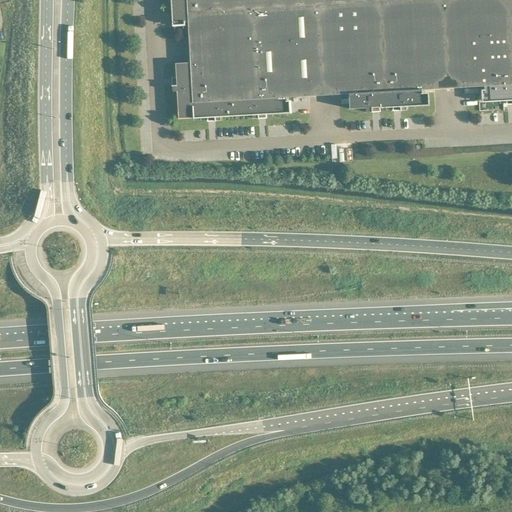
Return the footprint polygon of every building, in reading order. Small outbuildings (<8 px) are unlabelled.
[(171,0),(172,2),(173,23),(173,26),(185,26),(185,22),(188,22),(189,38),(190,49),(217,48),(233,47),(262,45),(312,43),(382,39),(379,0),(171,0)] [(511,0),(379,0),(382,39),(449,36),(511,32),(511,0)] [(511,32),(449,36),(452,88),(464,87),(484,86),(484,89),(480,90),(481,101),(485,101),(507,100),(507,104),(511,103),(511,32)] [(382,39),(312,43),(312,47),(315,96),(339,94),(349,94),(350,109),(366,108),(367,112),(372,111),(372,112),(373,112),(373,111),(380,111),(379,108),(379,107),(386,107),(393,106),(393,107),(393,110),(400,110),(401,111),(401,110),(406,109),(406,106),(406,105),(423,105),(429,104),(429,92),(422,93),(422,90),(434,89),(452,88),(449,36),(382,39)] [(312,43),(262,45),(266,113),(287,112),(292,112),(291,100),(287,100),(287,97),(309,96),(315,96),(312,47),(312,43)] [(262,45),(233,47),(237,115),(253,114),(253,115),(253,118),(258,118),(258,119),(259,119),(259,118),(266,117),(266,113),(262,45)] [(233,47),(217,48),(221,116),(237,115),(233,47)] [(173,85),(172,85),(172,86),(173,86),(173,91),(177,91),(179,118),(192,118),(208,117),(208,121),(215,120),(215,121),(216,121),(216,120),(221,120),(221,117),(221,116),(217,48),(190,49),(190,60),(191,62),(176,63),(176,78),(172,78),(173,85)]
